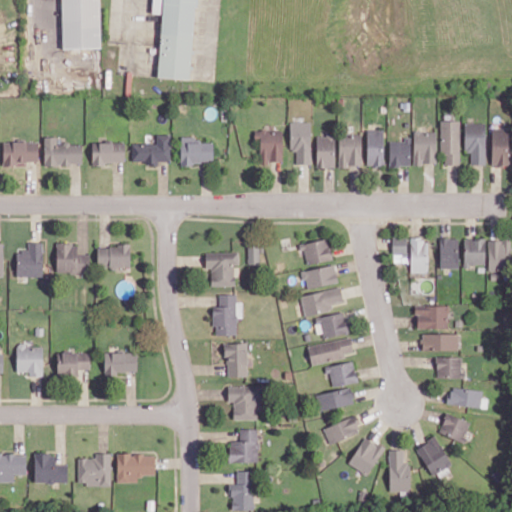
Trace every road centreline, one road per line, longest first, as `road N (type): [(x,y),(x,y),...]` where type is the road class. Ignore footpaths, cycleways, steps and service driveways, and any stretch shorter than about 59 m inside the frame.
road 1 (residential): [(0,203),(504,203)]
road 2 (residential): [(168,203),(191,511)]
road 3 (residential): [(362,204),(402,407)]
road 4 (residential): [(0,415),(188,416)]
